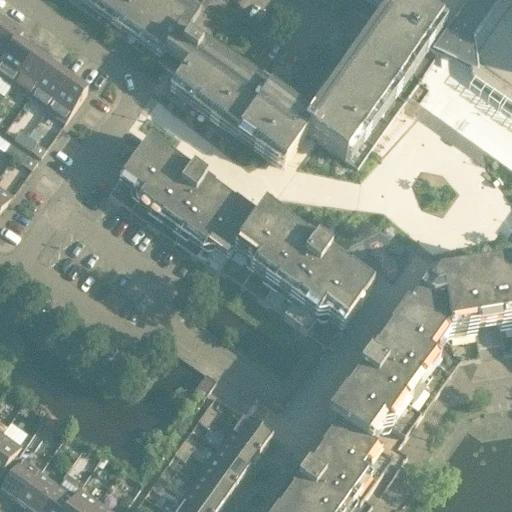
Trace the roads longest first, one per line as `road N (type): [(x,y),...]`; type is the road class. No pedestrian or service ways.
road 1 (residential): [(13,273),(40,278),(136,345),(157,322),(167,292),(55,214)]
road 2 (residential): [(55,214),(134,102),(125,77),(18,0)]
